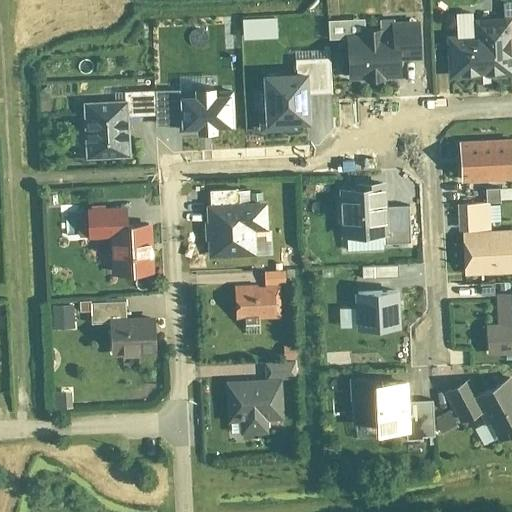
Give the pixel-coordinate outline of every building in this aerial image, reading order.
[(454,76),(511,72),(511,13),(478,15),(479,32),(452,33),(454,76)] [(401,29),(402,52),(426,51),(424,18),(401,19),(401,29)] [(352,73),(403,71),(402,52),(401,29),(350,32),(352,73)] [(307,73),(262,75),(265,129),(309,127),(307,73)] [(132,97),(132,113),(160,112),(159,88),(131,89),(132,97)] [(232,127),(230,93),(179,96),(181,130),(232,127)] [(89,99),(92,155),(134,153),(132,113),(132,97),(89,99)] [(511,178),(511,138),(458,142),(461,182),(511,178)] [(213,188),(214,203),(243,202),(242,187),(213,188)] [(387,187),(339,190),(342,238),(389,235),(387,187)] [(486,187),(486,202),(500,202),(500,188),(486,187)] [(214,203),(210,203),(212,256),(260,254),(259,229),(273,228),(272,200),(243,202),(214,203)] [(511,272),(511,231),(489,232),(487,203),(456,205),(457,233),(462,232),(464,274),(511,272)] [(114,224),(131,223),(130,205),(92,206),(93,237),(115,236),(114,224)] [(87,211),(79,210),(78,237),(86,237),(87,211)] [(157,270),(155,222),(131,223),(114,224),(115,236),(117,272),(157,270)] [(397,277),(397,266),(363,265),(362,277),(397,277)] [(268,269),(269,284),(283,283),(290,283),(289,268),(268,269)] [(238,285),(239,319),(285,317),(283,283),(269,284),(238,285)] [(398,291),(353,292),(355,328),(399,327),(398,291)] [(84,309),(96,309),(95,300),(95,299),(84,299),(84,309)] [(114,321),(131,320),(130,299),(95,300),(96,309),(96,322),(114,321)] [(76,326),(75,303),(56,304),(57,326),(76,326)] [(0,307),(0,326),(9,326),(9,307),(0,307)] [(116,354),(159,352),(158,319),(131,320),(114,321),(116,354)] [(493,349),(511,347),(511,320),(508,325),(491,326),(493,349)] [(287,344),(288,357),(301,357),(300,343),(287,344)] [(295,378),(295,362),(264,364),(265,379),(281,379),(295,378)] [(352,422),(379,421),(379,430),(408,430),(407,400),(407,380),(387,380),(387,377),(351,377),(352,422)] [(500,439),(511,432),(511,378),(511,377),(476,396),(483,409),(500,439)] [(265,379),(225,381),(227,423),(242,422),(242,435),(268,434),(267,421),(282,421),(281,379),(265,379)] [(467,380),(443,392),(459,421),(483,409),(476,396),(467,380)] [(408,437),(434,436),(433,399),(407,400),(408,430),(408,437)]
